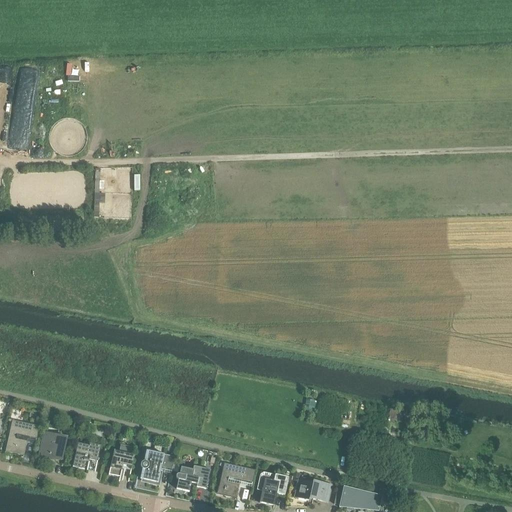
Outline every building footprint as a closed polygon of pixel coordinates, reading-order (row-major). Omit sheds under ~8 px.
[(40,427),(12,421),(5,453),(6,453),(6,452),(24,455),(23,457),(24,457),(28,439),(36,441),(40,427)] [(45,433),(39,459),(40,457),(50,460),(51,460),(51,458),(61,460),(62,460),(67,438),(45,433)] [(101,446),(90,443),(89,446),(78,443),(73,467),(85,470),(86,462),(89,462),(87,470),(88,470),(95,472),(101,446)] [(120,477),(120,478),(121,478),(123,465),(132,467),(131,470),(135,455),(134,455),(134,456),(130,455),(131,448),(132,448),(132,447),(120,445),(121,445),(119,452),(115,451),(114,451),(109,475),(110,475),(120,477)] [(175,457),(148,451),(146,462),(144,462),(143,462),(142,463),(141,464),(141,465),(141,466),(141,467),(141,468),(142,469),(143,469),(144,470),(142,479),(140,478),(140,479),(149,481),(148,484),(159,486),(159,487),(163,470),(172,472),(175,457)] [(240,482),(252,485),(255,470),(224,463),(219,487),(226,488),(224,496),(235,499),(235,500),(236,500),(240,482)] [(177,476),(176,477),(177,479),(179,480),(177,489),(189,492),(191,483),(197,484),(197,487),(206,489),(211,470),(194,467),(193,470),(181,468),(180,474),(178,474),(177,476)] [(275,475),(264,473),(260,475),(257,490),(262,491),(260,503),(271,506),(274,494),(285,496),(289,478),(275,475)] [(299,480),(297,489),(300,490),(298,498),(295,497),(295,498),(309,501),(309,499),(328,503),(332,485),(313,481),(313,483),(299,480)] [(345,488),(345,484),(339,483),(334,504),(335,504),(335,503),(340,505),(339,508),(340,508),(340,507),(378,510),(378,511),(382,496),(345,488)]
